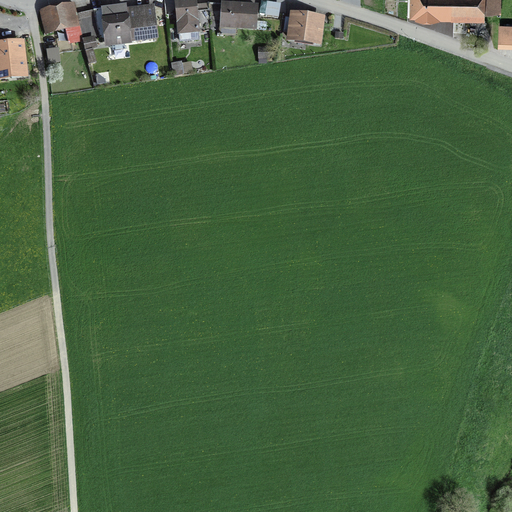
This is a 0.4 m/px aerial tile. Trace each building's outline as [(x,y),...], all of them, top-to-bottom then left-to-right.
[(200,38),(196,0),(184,0),(174,1),(178,40),(200,38)] [(411,0),(411,17),(486,17),(486,11),(501,11),(500,0),(411,0)] [(73,6),(41,13),(45,34),(77,26),(76,21),(73,6)] [(100,37),(105,36),(106,41),(112,41),(114,48),(125,47),(125,40),(157,37),(154,10),(127,14),(126,7),(93,10),(95,18),(100,37)] [(259,10),(222,7),(220,31),(257,34),(259,10)] [(326,19),(290,14),(287,41),(322,46),(326,19)] [(100,37),(95,18),(76,21),(77,26),(82,41),(83,51),(96,48),(94,39),(100,37)] [(511,27),(500,27),(499,50),(511,49),(511,27)] [(22,39),(0,42),(0,79),(27,76),(22,39)] [(272,52),(258,52),(258,61),(272,61),(272,52)]
